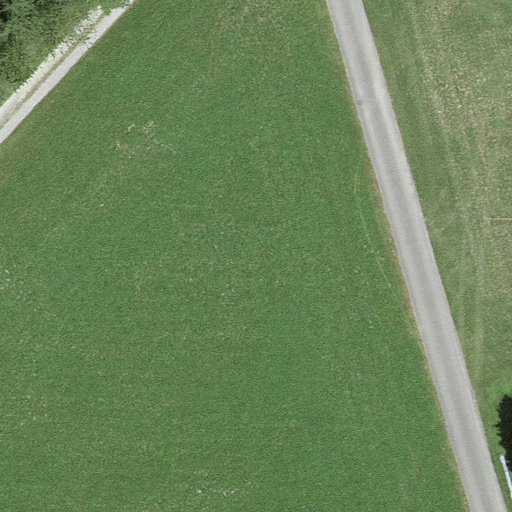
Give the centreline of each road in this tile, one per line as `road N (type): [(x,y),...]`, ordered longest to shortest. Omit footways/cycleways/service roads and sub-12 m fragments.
road 1 (residential): [(335,0),(483,511)]
road 2 (track): [(119,0),(0,122)]
